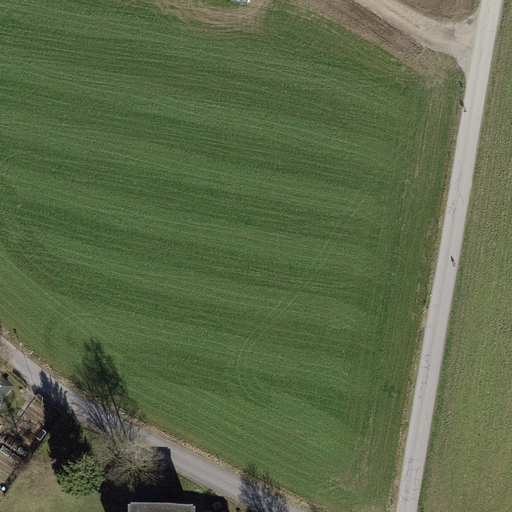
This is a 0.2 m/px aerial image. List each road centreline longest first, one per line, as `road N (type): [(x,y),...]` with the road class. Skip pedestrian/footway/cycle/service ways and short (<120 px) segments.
road 1 (residential): [(494,0),(407,511)]
road 2 (residential): [(280,511),(108,425),(0,346)]
road 3 (track): [(486,54),(367,0)]
